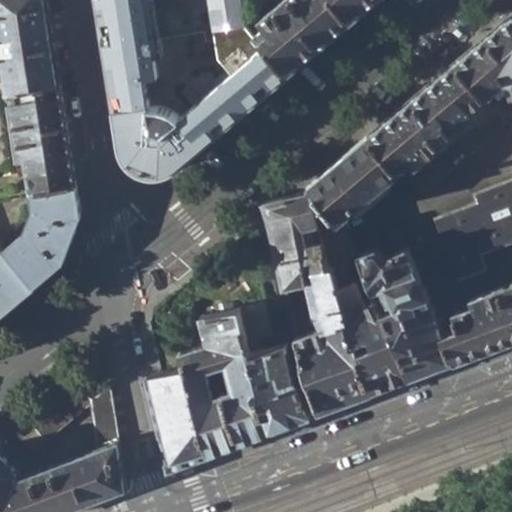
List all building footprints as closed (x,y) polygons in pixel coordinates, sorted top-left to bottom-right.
[(0,0),(0,55),(6,90),(15,88),(62,81),(48,0),(0,0)] [(158,10),(156,0),(97,0),(119,133),(122,151),(125,156),(128,161),(132,165),(136,169),(142,171),(147,173),(152,173),(157,173),(162,172),(167,170),(172,168),(174,166),(222,126),(286,73),(265,47),(254,54),(177,118),(169,110),(164,108),(157,106),(149,106),(144,79),(157,77),(147,13),(158,10)] [(281,0),(249,27),(250,30),(265,47),(286,73),(349,21),(331,0),(281,0)] [(331,0),(349,21),(373,0),(331,0)] [(511,95),(511,15),(510,17),(507,18),(505,19),(503,20),(501,21),(500,23),(498,25),(497,27),(456,60),(493,102),(501,96),(505,100),(511,95)] [(241,36),(254,54),(265,47),(250,30),(241,36)] [(509,122),(493,102),(456,60),(369,133),(399,170),(405,176),(408,174),(424,193),(509,122)] [(26,162),(31,190),(79,182),(62,81),(15,88),(17,100),(9,101),(20,163),(26,162)] [(388,180),(399,170),(369,133),(308,184),(311,188),(338,221),(354,207),(358,212),(390,186),(388,180)] [(436,216),(458,278),(486,267),(481,252),(511,239),(511,178),(474,193),(477,202),(436,216)] [(25,232),(5,250),(34,283),(62,260),(83,211),(79,182),(31,190),(34,208),(25,232)] [(319,410),(374,389),(331,254),(328,256),(309,189),(264,201),(268,217),(284,287),(306,280),(315,313),(322,326),(295,337),(302,370),(319,410)] [(388,247),(361,253),(369,274),(378,297),(410,376),(451,360),(442,332),(443,331),(405,235),(387,243),(388,247)] [(358,246),(331,254),(374,389),(410,376),(378,297),(367,301),(358,278),(369,274),(361,253),(358,246)] [(0,312),(34,283),(5,250),(0,254),(0,312)] [(458,325),(443,331),(442,332),(451,360),(511,337),(511,282),(479,294),(481,301),(452,311),(458,325)] [(238,308),(199,315),(204,340),(178,349),(181,366),(207,453),(268,430),(248,351),(238,308)] [(286,340),(248,351),(268,430),(311,414),(296,377),(286,340)] [(170,466),(207,453),(181,366),(154,373),(146,376),(170,466)] [(91,405),(99,449),(119,442),(109,387),(81,376),(74,381),(89,399),(91,405)] [(83,412),(91,405),(89,399),(74,381),(64,390),(83,412)] [(73,420),(83,412),(64,390),(54,398),(73,420)] [(63,428),(73,420),(54,398),(44,407),(63,428)] [(52,437),(63,428),(44,407),(33,416),(52,437)] [(47,442),(52,437),(33,416),(28,420),(47,442)] [(41,446),(47,442),(28,420),(23,424),(41,446)] [(31,454),(41,446),(23,424),(13,432),(31,454)] [(0,511),(47,511),(124,484),(119,442),(99,449),(97,450),(97,448),(15,479),(12,470),(14,469),(13,467),(15,466),(0,448),(0,511)]
